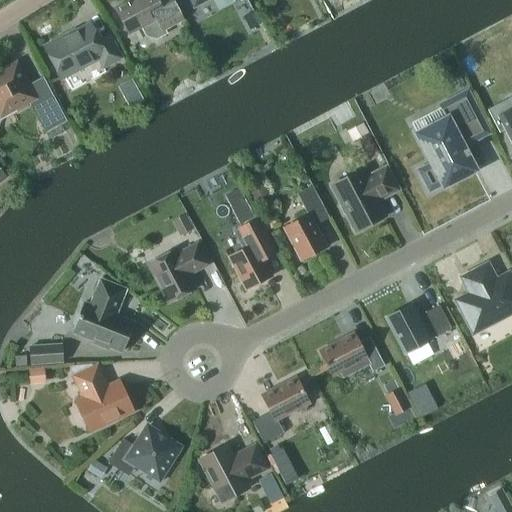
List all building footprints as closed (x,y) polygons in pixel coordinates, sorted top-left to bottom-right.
[(160,0),(158,1),(157,0),(130,0),(115,8),(128,33),(140,27),(145,37),(156,40),(168,34),(165,28),(183,19),(172,0),(160,0)] [(250,29),(260,24),(253,11),(243,16),(250,29)] [(98,41),(90,24),(64,38),(63,36),(47,44),(63,76),(97,58),(102,68),(122,58),(110,35),(98,41)] [(27,85),(16,64),(0,72),(0,114),(0,115),(28,100),(45,132),(67,121),(43,77),(27,85)] [(130,106),(144,98),(135,83),(121,91),(130,106)] [(488,134),(466,92),(439,106),(446,119),(433,125),(435,129),(419,137),(432,164),(420,170),(429,189),(458,174),(460,176),(473,169),(466,155),(469,154),(466,149),(463,150),(458,140),(483,127),(487,134),(488,134)] [(511,105),(511,110),(492,120),(499,133),(506,129),(511,141),(511,96),(508,98),(511,105)] [(352,142),(369,133),(363,122),(346,131),(352,142)] [(378,152),(370,137),(359,143),(366,158),(378,152)] [(398,189),(386,166),(365,177),(360,170),(331,185),(356,231),(385,216),(375,197),(382,193),(384,196),(398,189)] [(254,202),(268,196),(262,181),(248,187),(254,202)] [(300,260),(326,246),(314,225),(328,217),(311,185),(296,193),(307,215),(283,227),(300,260)] [(209,225),(200,207),(188,213),(197,231),(209,225)] [(179,236),(193,229),(185,214),(171,221),(179,236)] [(245,289),(271,275),(259,253),(273,246),(258,218),(233,231),(242,249),(228,256),(245,289)] [(208,264),(197,243),(177,253),(175,249),(147,263),(167,303),(195,288),(186,271),(193,268),(195,271),(208,264)] [(496,276),(488,260),(457,276),(465,292),(451,299),(471,337),(511,315),(511,274),(509,269),(496,276)] [(115,315),(126,289),(99,278),(89,304),(84,302),(77,317),(79,317),(73,332),(92,340),(92,342),(108,349),(109,347),(120,352),(132,321),(115,315)] [(411,303),(384,317),(403,353),(430,339),(429,339),(450,328),(438,305),(417,316),(411,303)] [(362,349),(353,333),(319,351),(327,367),(326,372),(342,377),(345,368),(365,357),(372,371),(384,365),(372,344),(362,349)] [(30,365),(64,363),(62,343),(29,346),(30,365)] [(16,366),(26,366),(25,355),(15,356),(16,366)] [(106,388),(102,380),(104,379),(97,364),(72,375),(83,398),(79,400),(92,429),(132,410),(119,381),(106,388)] [(29,385),(45,383),(44,367),(28,369),(29,385)] [(391,387),(396,385),(389,372),(384,374),(391,387)] [(304,412),(309,396),(304,394),(296,378),(261,396),(270,412),(252,421),(263,442),(282,432),(275,418),(294,408),(304,412)] [(394,416),(409,408),(398,387),(383,395),(394,416)] [(122,438),(107,462),(120,470),(123,465),(131,470),(135,464),(144,470),(143,472),(159,482),(170,466),(168,465),(179,447),(147,426),(134,446),(122,438)] [(267,468),(254,444),(239,452),(241,454),(233,458),(226,444),(198,459),(219,498),(247,484),(244,480),(267,468)] [(279,450),(271,455),(270,455),(285,484),(296,479),(281,449),(279,450)] [(94,459),(87,470),(100,478),(107,468),(94,459)] [(263,487),(274,481),(270,473),(259,479),(263,487)] [(511,511),(511,508),(507,498),(493,506),(496,511),(511,511)]
